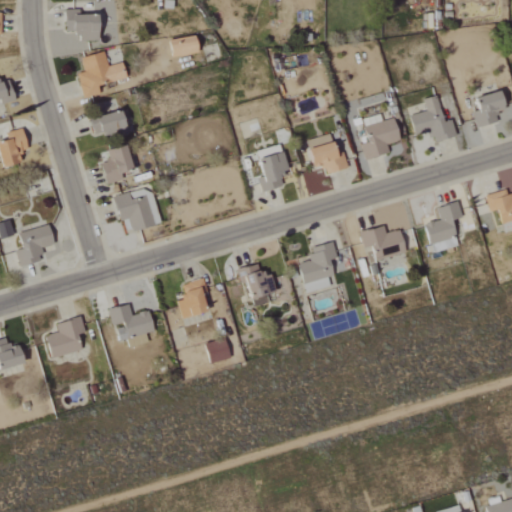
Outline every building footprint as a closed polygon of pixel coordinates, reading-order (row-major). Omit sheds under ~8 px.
[(73,30),(73,41),(93,40),(92,15),(74,15),(74,10),(58,10),(59,31),(73,30)] [(194,52),(191,35),(161,41),(164,58),(194,52)] [(72,74),(78,98),(94,94),(92,86),(120,79),(117,63),(103,66),(99,52),(76,57),(79,72),(72,74)] [(493,122),(491,114),(501,111),(494,90),(465,99),(473,128),(493,122)] [(450,135),(447,120),(438,122),(431,96),(418,99),(421,111),(404,116),(410,136),(423,133),(425,141),(450,135)] [(395,142),(390,120),(360,126),(363,144),(357,144),(360,158),(386,154),(384,144),(395,142)] [(0,164),(2,163),(3,165),(15,162),(13,153),(22,151),(16,129),(0,133),(0,135),(1,139),(0,139),(0,164)] [(342,169),(336,134),(300,141),(305,167),(318,165),(320,173),(342,169)] [(124,171),(117,145),(100,150),(103,162),(94,165),(100,185),(117,180),(115,173),(124,171)] [(278,186),(275,172),(283,170),(279,152),(249,159),(256,191),(278,186)] [(146,188),(107,197),(112,222),(124,219),(126,230),(154,224),(146,188)] [(511,229),(511,198),(505,200),(503,190),(480,195),(484,211),(492,209),(498,233),(511,229)] [(457,218),(453,202),(431,207),(435,221),(419,224),(426,253),(453,247),(447,220),(457,218)] [(0,237),(8,237),(8,223),(0,223),(0,237)] [(16,250),(11,251),(14,267),(38,261),(35,249),(48,245),(43,225),(11,234),(16,250)] [(397,230),(380,233),(378,227),(355,231),(359,247),(365,246),(368,260),(401,253),(397,230)] [(301,293),(325,287),(323,277),(328,276),(324,260),(332,258),(328,242),(303,248),(307,261),(293,265),(301,293)] [(234,268),(242,300),(270,292),(265,274),(256,276),(253,263),(234,268)] [(176,318),(201,312),(197,294),(202,293),(198,279),(177,284),(178,291),(170,294),(176,318)] [(103,309),(106,325),(111,324),(115,341),(122,339),(124,347),(143,343),(141,333),(147,332),(143,311),(126,315),(124,304),(103,309)] [(54,333),(39,338),(46,360),(78,349),(73,335),(80,333),(74,316),(51,324),(54,333)] [(203,364),(224,359),(220,339),(199,344),(203,364)]
